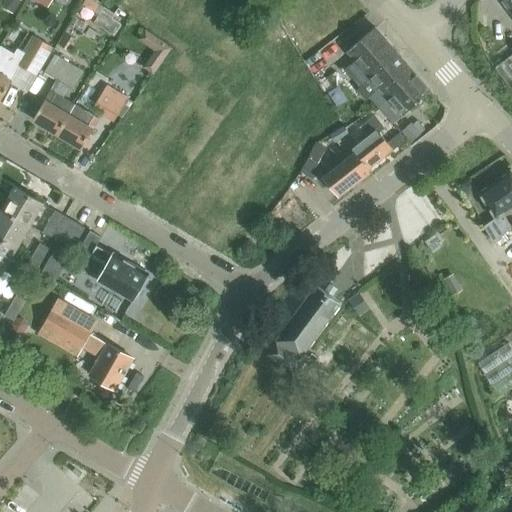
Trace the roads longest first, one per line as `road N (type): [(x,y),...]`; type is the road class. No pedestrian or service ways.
road 1 (residential): [(250,288),(0,138)]
road 2 (residential): [(250,288),(479,111)]
road 3 (residential): [(151,481),(250,288)]
